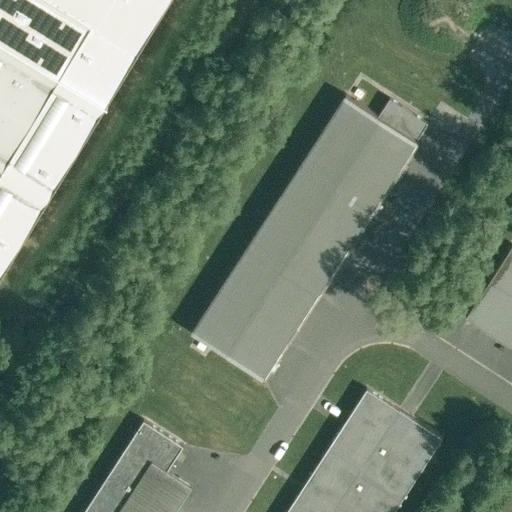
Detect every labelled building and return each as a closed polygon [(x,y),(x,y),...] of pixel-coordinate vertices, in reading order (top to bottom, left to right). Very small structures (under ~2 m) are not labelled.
[(0,0),(0,271),(166,0),(0,0)] [(347,92),(193,329),(263,375),(287,339),(290,341),(299,328),(296,326),(320,288),(323,290),(331,277),(328,275),(353,238),(356,240),(364,227),(361,225),(386,188),(388,190),(397,177),(394,175),(429,121),(391,96),(380,113),(347,92)] [(511,247),(468,315),(487,327),(484,331),(497,340),(499,335),(511,343),(511,247)] [(370,388),(288,511),(396,511),(445,437),(370,388)] [(83,511),(174,511),(193,483),(169,468),(185,443),(145,418),(83,511)]
